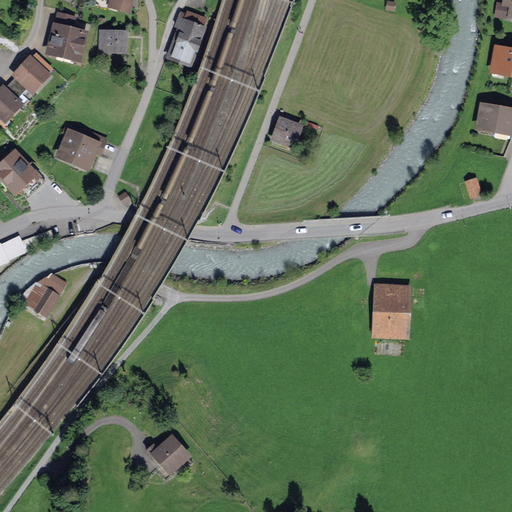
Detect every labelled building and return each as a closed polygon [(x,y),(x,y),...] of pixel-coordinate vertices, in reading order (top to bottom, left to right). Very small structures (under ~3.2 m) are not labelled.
[(111,0),(110,6),(130,11),(132,0),(111,0)] [(507,22),(511,22),(511,0),(502,0),(500,9),(509,10),(507,22)] [(171,55),(190,62),(206,24),(187,16),(171,55)] [(50,50),(79,57),(84,34),(56,27),(50,50)] [(102,34),(101,50),(126,51),(127,35),(102,34)] [(490,76),(511,79),(511,50),(495,48),(490,76)] [(17,76),(33,91),(47,76),(31,61),(17,76)] [(142,67),(125,65),(123,78),(140,81),(142,67)] [(0,93),(0,115),(5,120),(19,104),(4,90),(0,93)] [(476,133),(511,138),(511,110),(479,106),(476,133)] [(275,140),(293,147),(301,127),(282,120),(275,140)] [(60,156),(88,167),(97,144),(69,133),(60,156)] [(0,164),(0,182),(15,200),(40,179),(16,151),(0,164)] [(470,200),(481,196),(475,181),(464,185),(470,200)] [(26,248),(50,242),(48,234),(24,240),(26,248)] [(0,246),(0,268),(9,265),(8,263),(26,254),(18,239),(0,247),(0,246)] [(27,304),(45,317),(58,297),(41,285),(27,304)] [(407,290),(376,288),(374,337),(405,338),(407,290)] [(166,443),(151,458),(168,476),(184,462),(166,443)]
